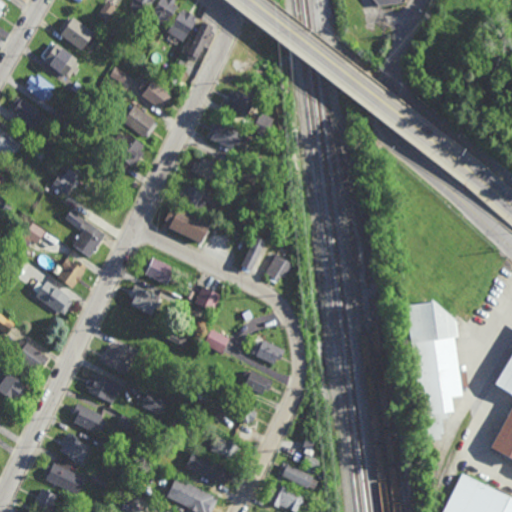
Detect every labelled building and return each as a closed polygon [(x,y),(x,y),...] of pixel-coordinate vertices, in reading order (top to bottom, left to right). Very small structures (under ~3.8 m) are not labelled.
[(107,20),(97,14),(106,1),(106,0),(115,6),(116,6),(107,20)] [(154,0),(150,8),(148,7),(144,14),(130,5),(133,0),(154,0)] [(174,0),(173,3),(177,5),(175,14),(165,27),(155,22),(157,19),(150,15),(153,9),(158,0),(174,0)] [(182,41),(166,31),(182,8),(189,12),(191,14),(195,17),(193,20),(196,21),(182,41)] [(72,19),(74,17),(95,32),(94,33),(98,36),(94,41),(95,42),(88,52),(83,49),(82,51),(74,45),(60,35),(62,33),(62,32),(58,29),(63,22),(64,21),(68,16),(72,19)] [(115,25),(111,23),(115,16),(119,19),(115,25)] [(207,48),(203,46),(196,61),(196,62),(186,57),(185,57),(186,54),(201,21),(209,25),(212,26),(211,27),(209,31),(213,33),(213,34),(207,48)] [(56,44),(57,43),(78,60),(77,62),(79,64),(77,67),(80,69),(75,75),(73,73),(70,78),(67,75),(65,77),(40,58),(41,58),(41,57),(40,56),(51,41),(56,44)] [(181,68),(176,65),(180,59),(184,61),(181,68)] [(166,75),(160,72),(165,64),(170,68),(166,75)] [(176,84),(176,83),(167,78),(174,64),(181,68),(184,70),(181,76),(180,76),(176,84)] [(124,83),(122,82),(109,75),(114,66),(129,74),(129,75),(124,83)] [(55,87),(51,92),(54,94),(49,100),(47,98),(45,101),(44,102),(27,89),(27,88),(29,85),(25,82),(31,75),(35,77),(38,73),(55,87)] [(162,109),(159,107),(159,108),(142,95),(139,92),(141,89),(138,87),(142,83),(139,81),(144,74),(153,80),(173,95),(168,101),(167,102),(162,109)] [(87,89),(90,84),(97,90),(88,102),(71,88),(75,83),(77,81),(87,89)] [(253,99),(255,100),(253,104),(251,108),(253,109),(252,110),(251,112),(250,114),(248,113),(245,117),(245,118),(227,108),(227,107),(228,105),(224,103),(227,98),(225,97),(223,96),(225,94),(228,95),(231,90),(235,92),(237,89),(253,99)] [(22,99),(22,98),(40,111),(39,112),(47,118),(42,125),(38,122),(29,134),(14,123),(15,123),(19,117),(12,112),(13,111),(10,108),(9,108),(18,97),(22,99)] [(133,106),(135,104),(141,109),(156,121),(155,121),(154,122),(158,125),(154,130),(153,132),(148,138),(146,136),(144,138),(120,119),(119,118),(130,104),(133,106)] [(70,127),(52,114),(51,114),(52,112),(55,108),(56,107),(75,120),(70,127)] [(265,136),(252,129),(255,122),(260,112),(273,119),(265,136)] [(217,124),(217,123),(225,127),(226,125),(245,135),(246,135),(241,146),(240,147),(234,144),(231,150),(226,148),(216,143),(206,137),(206,136),(210,129),(211,126),(213,123),(217,124)] [(0,128),(19,142),(18,144),(22,146),(16,154),(13,152),(9,159),(0,152),(0,128)] [(126,136),(127,133),(144,146),(141,150),(144,153),(141,157),(140,159),(135,166),(131,164),(131,165),(130,165),(129,164),(125,169),(125,170),(104,155),(106,153),(109,148),(105,145),(110,137),(112,136),(115,138),(120,132),(126,136)] [(46,150),(39,145),(43,139),(50,144),(46,150)] [(41,160),(32,152),(37,146),(46,154),(41,160)] [(221,167),(214,181),(191,169),(193,165),(194,163),(195,160),(198,162),(201,157),(221,167)] [(467,219),(469,217),(497,244),(498,244),(482,263),(493,274),(491,276),(511,295),(500,316),(476,293),(456,317),(457,317),(459,333),(455,334),(463,393),(453,395),(454,409),(422,413),(412,340),(411,340),(406,302),(404,288),(400,248),(396,211),(393,177),(403,166),(402,165),(402,164),(403,165),(467,219)] [(75,181),(75,182),(73,180),(65,191),(52,183),(64,165),(79,175),(75,181)] [(253,183),(239,177),(245,166),(258,172),(253,183)] [(195,185),(196,184),(197,182),(210,188),(209,190),(203,205),(202,206),(200,205),(198,209),(178,200),(180,196),(177,195),(178,193),(180,189),(182,185),(185,187),(188,182),(195,185)] [(281,202),(275,200),(278,192),(284,194),(281,202)] [(10,213),(2,207),(3,206),(6,202),(7,200),(15,206),(10,213)] [(250,212),(242,209),(246,200),(254,203),(250,212)] [(210,219),(209,221),(200,240),(170,225),(168,229),(167,230),(163,227),(167,218),(166,217),(166,216),(172,205),(175,207),(178,203),(210,219)] [(78,227),(64,217),(72,206),(76,209),(86,216),(85,217),(78,227)] [(37,243),(23,233),(33,220),(47,229),(46,230),(37,243)] [(102,239),(102,242),(95,252),(94,251),(89,257),(72,244),(76,239),(74,237),(77,232),(80,234),(83,230),(85,227),(94,231),(102,239)] [(250,268),(242,264),(240,263),(255,232),(265,237),(264,237),(264,239),(250,268)] [(284,256),(293,261),(292,261),(292,262),(284,275),(281,274),(278,279),(277,279),(275,282),(271,280),(270,279),(268,278),(270,275),(264,271),(275,251),(276,251),(284,256)] [(12,262),(8,260),(12,253),(16,255),(12,262)] [(31,262),(32,261),(41,267),(41,268),(37,273),(36,272),(28,266),(20,277),(9,270),(10,269),(21,254),(31,262)] [(175,265),(173,267),(167,279),(165,283),(146,273),(147,271),(143,269),(146,263),(147,261),(150,255),(153,257),(154,254),(175,265)] [(76,260),(77,260),(78,258),(86,264),(85,266),(84,267),(85,268),(81,274),(82,275),(80,278),(79,280),(77,279),(71,287),(57,276),(56,275),(57,274),(64,264),(62,262),(67,255),(76,260)] [(194,280),(191,278),(197,269),(200,272),(194,280)] [(69,307),(68,309),(65,313),(60,310),(59,311),(36,294),(38,292),(33,289),(39,280),(43,283),(45,280),(47,278),(56,285),(57,283),(63,288),(62,289),(72,296),(70,297),(74,300),(69,307)] [(163,295),(163,296),(158,306),(157,305),(153,313),(132,302),(134,297),(130,295),(130,293),(129,293),(129,292),(131,288),(134,283),(135,284),(136,282),(163,295)] [(213,310),(193,301),(197,293),(199,289),(201,284),(202,284),(217,291),(221,293),(213,310)] [(200,326),(187,318),(190,314),(194,307),(195,304),(208,311),(200,326)] [(7,333),(0,327),(0,310),(15,322),(13,324),(7,333)] [(221,352),(202,342),(211,326),(229,336),(228,339),(223,348),(221,352)] [(183,346),(164,337),(165,336),(168,330),(169,328),(187,337),(183,346)] [(50,357),(43,366),(39,363),(35,369),(16,356),(18,353),(13,349),(13,348),(11,346),(14,342),(17,344),(20,339),(22,337),(50,357)] [(284,348),(281,355),(280,358),(279,359),(276,357),(273,363),(254,354),(255,353),(251,351),(252,348),(256,339),(260,341),(262,339),(262,337),(284,348)] [(128,372),(126,372),(126,373),(103,362),(106,355),(107,353),(112,343),(113,341),(136,352),(135,354),(136,354),(136,355),(128,372)] [(151,365),(138,358),(139,356),(142,350),(142,349),(156,357),(151,365)] [(511,392),(494,381),(511,351),(511,392)] [(7,372),(9,369),(18,376),(26,383),(24,386),(28,388),(23,396),(22,398),(19,401),(15,398),(14,400),(0,390),(0,369),(1,368),(7,372)] [(272,379),(273,379),(270,385),(268,388),(268,389),(264,387),(261,393),(243,385),(243,384),(245,379),(241,377),(245,368),(249,370),(250,368),(272,379)] [(108,375),(120,382),(122,383),(118,392),(113,402),(88,390),(89,388),(90,387),(87,385),(90,378),(93,372),(96,374),(97,372),(98,371),(108,375)] [(157,413),(141,404),(142,404),(148,390),(150,391),(164,398),(157,413)] [(252,421),(248,419),(247,422),(237,418),(235,417),(223,411),(230,395),(254,407),(253,410),(257,412),(255,416),(254,418),(252,421)] [(104,414),(102,417),(104,417),(104,418),(107,420),(102,430),(97,427),(95,431),(75,420),(78,414),(73,412),(74,411),(73,410),(74,408),(76,403),(77,404),(78,401),(104,414)] [(511,457),(490,446),(511,406),(511,457)] [(132,430),(117,423),(119,419),(121,414),(122,412),(123,413),(137,419),(132,430)] [(92,444),(91,446),(89,450),(83,460),(83,461),(78,458),(77,457),(76,460),(68,456),(69,454),(60,449),(62,445),(61,444),(62,442),(64,438),(65,439),(66,438),(67,436),(70,431),(80,436),(79,438),(92,444)] [(223,438),(226,439),(227,438),(238,443),(237,446),(240,447),(235,458),(231,456),(230,458),(212,450),(210,449),(211,447),(214,439),(216,434),(218,435),(219,431),(225,434),(223,438)] [(163,448),(153,443),(155,439),(165,445),(163,448)] [(121,458),(105,450),(106,448),(108,443),(125,451),(121,458)] [(158,456),(147,448),(151,443),(162,450),(158,456)] [(223,485),(218,483),(195,472),(184,466),(192,450),(227,467),(225,472),(229,474),(228,476),(226,479),(223,485)] [(154,460),(148,457),(150,452),(156,455),(154,460)] [(316,468),(301,461),(305,453),(319,459),(320,460),(316,468)] [(70,469),(77,472),(78,470),(85,473),(84,476),(86,477),(78,493),(77,492),(76,493),(72,491),(72,490),(47,478),(48,476),(47,475),(48,473),(45,472),(45,471),(46,470),(47,467),(49,463),(52,465),(52,464),(53,464),(54,463),(55,461),(57,462),(60,455),(61,455),(74,462),(70,469)] [(287,464),(287,463),(313,475),(312,477),(317,480),(316,483),(317,483),(315,488),(309,485),(308,487),(281,475),(282,473),(278,472),(281,467),(282,465),(283,462),(284,462),(287,464)] [(113,489),(91,479),(94,472),(116,482),(113,489)] [(511,511),(442,511),(462,472),(508,495),(511,497),(511,511)] [(303,495),(296,511),(285,507),(281,505),(279,504),(278,506),(268,502),(270,499),(266,497),(269,491),(269,489),(271,485),(275,486),(277,483),(303,495)] [(210,511),(198,511),(182,504),(184,502),(188,493),(192,484),(213,495),(212,497),(216,499),(214,505),(212,509),(210,511)] [(55,505),(58,506),(55,511),(48,511),(34,505),(33,505),(36,497),(34,496),(34,495),(35,494),(35,493),(38,495),(42,487),(51,490),(59,495),(55,505)] [(112,492),(109,498),(102,495),(103,494),(101,493),(102,490),(104,491),(105,489),(112,492)]
